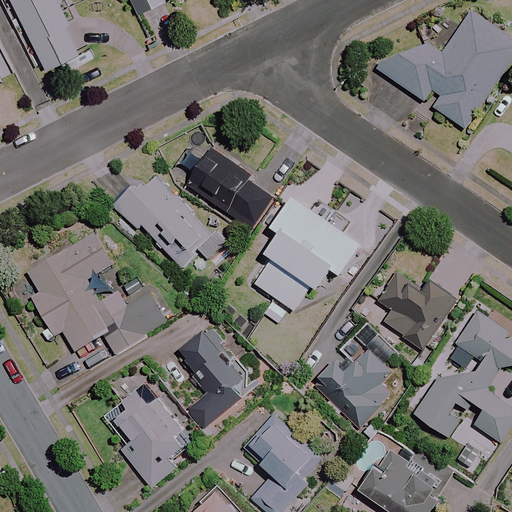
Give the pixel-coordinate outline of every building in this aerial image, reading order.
[(12,0),(47,69),(78,54),(65,25),(70,23),(58,0),(12,0)] [(165,2),(164,0),(131,0),(138,14),(165,2)] [(443,56),(426,44),(378,69),(428,103),(436,91),(443,96),(436,107),(467,129),(511,62),(511,39),(473,12),(443,56)] [(181,164),(199,175),(191,187),(256,231),(277,200),(250,182),(254,177),(215,151),(209,159),(192,148),(181,164)] [(144,225),(184,269),(199,256),(197,253),(213,238),(162,182),(133,192),(118,207),(139,230),(144,225)] [(282,238),(268,257),(274,262),(257,286),(296,313),(313,289),(320,294),(334,274),(343,281),(364,249),(295,201),(273,232),(282,238)] [(116,264),(98,233),(31,273),(43,293),(36,298),(58,336),(65,332),(77,352),(107,335),(118,354),(172,322),(146,278),(102,303),(89,281),(116,264)] [(427,292),(399,272),(379,301),(395,312),(387,324),(426,351),(461,301),(435,282),(427,292)] [(291,314),(276,302),(265,315),(280,327),(291,314)] [(452,415),(458,406),(470,414),(477,404),(488,411),(478,426),(504,443),(511,431),(511,406),(489,391),(506,367),(511,366),(511,333),(481,313),(459,346),(486,364),(479,374),(439,379),(415,414),(451,438),(463,422),(452,415)] [(382,334),(371,324),(357,338),(368,348),(382,334)] [(234,388),(246,380),(237,367),(232,370),(221,354),(228,350),(213,329),(183,350),(212,393),(190,409),(203,429),(243,401),(234,388)] [(396,372),(373,348),(345,374),(338,366),(317,385),(360,432),(396,400),(382,384),(396,372)] [(151,406),(139,391),(110,415),(132,443),(124,450),(154,487),(176,469),(170,462),(194,443),(159,399),(151,406)] [(325,460),(277,416),(246,449),(275,475),(253,499),(267,511),(285,511),(311,484),(306,480),(325,460)] [(454,473),(421,451),(412,465),(398,456),(386,473),(378,468),(362,493),(391,511),(435,511),(442,502),(436,499),(454,473)] [(239,511),(222,493),(200,511),(239,511)]
